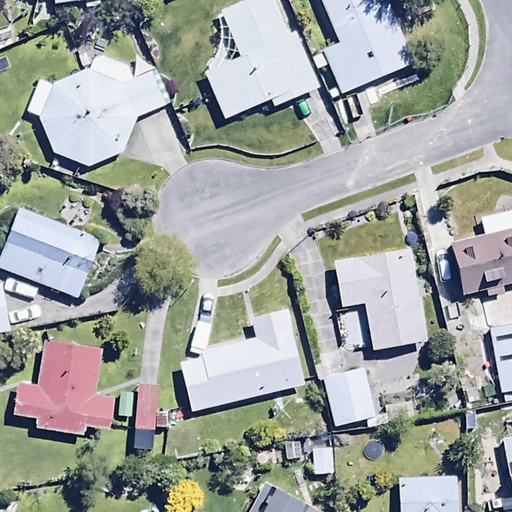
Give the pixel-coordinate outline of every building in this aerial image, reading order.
[(49,0),(50,9),(101,8),(101,0),(49,0)] [(316,91),(273,0),(261,0),(214,23),(216,39),(213,55),(200,76),(224,127),(266,108),(268,113),(316,91)] [(314,0),(335,50),(321,56),(338,99),(409,70),(380,0),(314,0)] [(47,90),(36,85),(24,117),(35,121),(51,160),(90,174),(121,160),(135,123),(168,108),(153,74),(130,84),(124,69),(97,59),(90,63),(85,73),(47,90)] [(16,213),(0,253),(0,275),(73,304),(96,245),(16,213)] [(511,216),(476,224),(480,241),(448,248),(459,300),(511,288),(511,216)] [(407,257),(331,269),(338,315),(364,311),(371,355),(421,347),(407,257)] [(177,369),(189,418),(303,391),(284,313),(248,322),(253,343),(196,356),(198,364),(177,369)] [(511,328),(485,334),(501,406),(511,403),(511,328)] [(97,352),(41,346),(36,391),(16,389),(12,423),(30,425),(29,433),(83,440),(84,431),(107,434),(111,403),(91,401),(97,352)] [(316,358),(332,433),(373,425),(362,374),(342,378),(337,354),(316,358)] [(153,457),(155,396),(115,395),(114,422),(132,423),(131,456),(153,457)] [(310,452),(311,479),(332,479),(331,439),(317,439),(318,452),(310,452)] [(511,443),(501,445),(505,465),(511,464),(511,466),(511,480),(504,481),(507,500),(511,498),(511,443)] [(455,511),(456,484),(395,483),(394,511),(455,511)] [(302,511),(259,487),(245,511),(302,511)]
